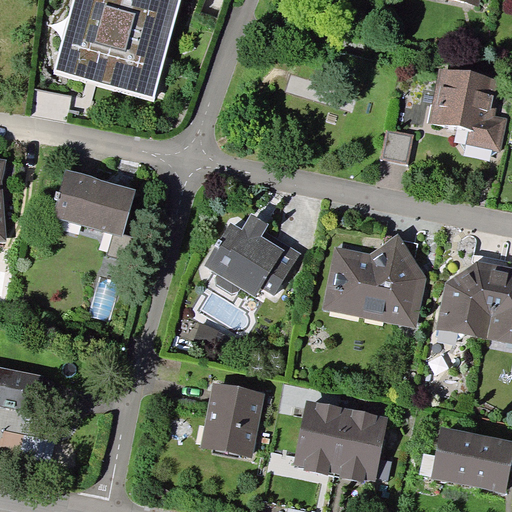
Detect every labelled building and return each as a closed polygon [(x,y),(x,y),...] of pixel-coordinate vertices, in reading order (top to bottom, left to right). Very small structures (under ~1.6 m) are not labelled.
[(179,1),(174,0),(75,0),(54,74),(153,99),(179,1)] [(479,0),(432,0),(432,3),(476,13),(479,0)] [(500,85),(436,73),(425,126),(466,132),(462,147),(502,155),(506,124),(494,120),(500,85)] [(416,138),(387,133),(381,160),(410,165),(416,138)] [(133,201),(62,179),(48,228),(120,249),(133,201)] [(238,214),(201,268),(271,308),(301,254),(238,214)] [(369,256),(331,250),(322,311),(418,333),(426,284),(396,239),(369,256)] [(441,286),(436,327),(511,346),(511,265),(476,257),(441,286)] [(41,383),(0,374),(0,426),(31,432),(41,383)] [(266,398),(212,388),(200,451),(254,461),(266,398)] [(387,424),(304,407),(292,468),(375,484),(387,424)] [(511,453),(511,452),(439,435),(428,485),(501,502),(511,453)]
